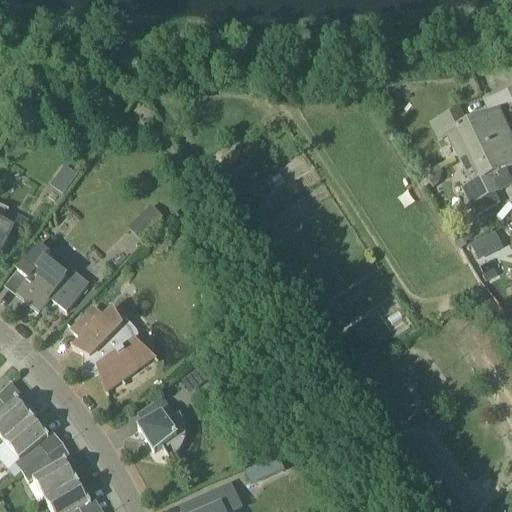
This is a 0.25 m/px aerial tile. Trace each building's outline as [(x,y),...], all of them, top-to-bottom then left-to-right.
[(42,106),(50,91),(40,86),(33,101),(42,106)] [(459,163),(510,140),(498,113),(465,129),(458,114),(431,127),(438,142),(447,138),(459,163)] [(511,143),(510,140),(459,163),(471,187),(462,191),(469,207),(475,219),(500,207),(494,195),(496,194),(489,179),(511,168),(511,143)] [(276,174),(268,179),(273,188),(282,183),(276,174)] [(222,200),(215,189),(208,193),(216,204),(222,200)] [(235,226),(242,236),(252,229),(246,219),(235,226)] [(489,255),(481,241),(469,247),(476,261),(489,255)] [(27,285),(16,299),(38,317),(49,303),(66,316),(88,288),(71,274),(65,282),(44,265),(50,258),(38,249),(17,276),(27,285)] [(277,283),(269,289),(275,297),(283,292),(277,283)] [(285,312),(292,323),(305,314),(298,304),(285,312)] [(390,305),(376,312),(382,323),(373,328),(380,342),(403,331),(390,305)] [(102,321),(93,311),(70,333),(81,346),(73,352),(72,353),(85,360),(84,362),(83,364),(83,366),(83,367),(84,369),(84,371),(85,373),(87,374),(87,375),(89,376),(91,376),(93,377),(95,377),(98,376),(107,399),(108,399),(107,397),(157,362),(138,346),(139,342),(138,338),(137,335),(124,320),(115,319),(112,312),(102,321)] [(328,375),(338,389),(349,381),(340,367),(328,375)] [(357,399),(379,385),(369,369),(347,383),(357,399)] [(0,442),(3,446),(32,422),(15,402),(14,403),(15,404),(7,411),(0,404),(0,442)] [(174,420),(162,402),(154,408),(160,418),(137,433),(153,456),(161,451),(170,464),(173,463),(175,461),(177,459),(179,456),(181,454),(182,451),(184,448),(185,445),(185,442),(186,439),(186,436),(186,433),(185,430),(185,427),(184,424),(183,421),(181,419),(180,416),(174,420)] [(22,477),(47,459),(38,449),(47,442),(47,443),(49,442),(32,422),(3,446),(18,464),(14,468),(22,477)] [(446,511),(474,511),(476,511),(419,429),(399,444),(446,511)] [(45,505),(77,486),(64,463),(63,464),(63,466),(54,471),(47,459),(22,477),(28,487),(33,485),(45,505)] [(243,475),(250,490),(285,475),(277,460),(243,475)] [(81,511),(89,508),(89,509),(91,508),(77,486),(45,505),(48,511),(81,511)] [(239,511),(240,511),(230,488),(184,509),(185,511),(239,511)]
